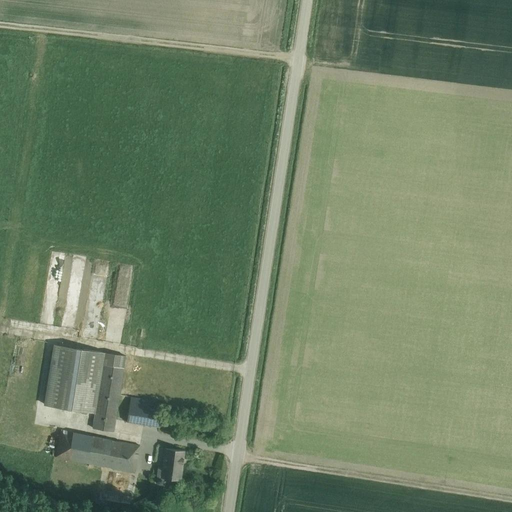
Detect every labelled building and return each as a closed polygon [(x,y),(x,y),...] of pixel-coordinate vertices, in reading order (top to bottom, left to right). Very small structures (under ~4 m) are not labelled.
[(54,345),(45,409),(94,416),(92,428),(113,431),(123,368),(125,356),(104,353),(54,345)] [(159,427),(162,410),(129,405),(126,422),(159,427)] [(14,422),(14,437),(25,438),(25,422),(14,422)] [(139,445),(60,430),(55,457),(133,472),(139,445)] [(184,450),(164,448),(162,468),(157,467),(156,477),(180,480),(184,450)] [(102,493),(100,504),(128,508),(130,497),(102,493)]
